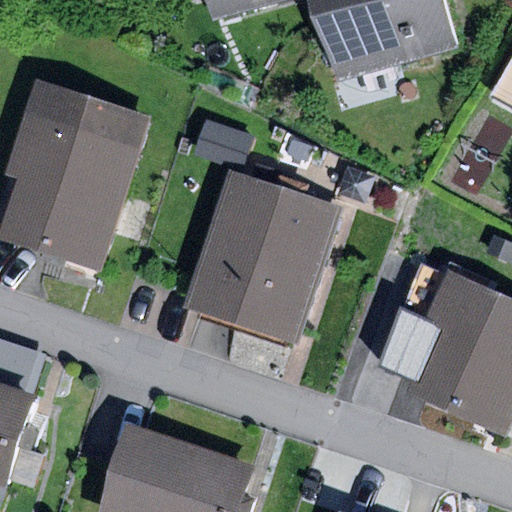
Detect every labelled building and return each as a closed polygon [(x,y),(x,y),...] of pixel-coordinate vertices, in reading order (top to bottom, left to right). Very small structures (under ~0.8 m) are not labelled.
[(205,0),(211,21),(289,0),(205,0)] [(447,0),(309,0),(331,82),(460,49),(447,0)] [(511,60),(490,99),(511,111),(511,60)] [(148,117),(34,82),(6,174),(16,178),(0,230),(0,240),(100,271),(148,117)] [(207,121),(196,155),(244,171),(255,136),(207,121)] [(339,207),(229,172),(185,308),(295,343),(339,207)] [(511,243),(493,236),(486,254),(511,264),(511,243)] [(511,431),(511,295),(449,269),(423,329),(432,333),(405,396),(508,440),(511,431)] [(0,341),(0,388),(35,399),(49,357),(0,341)] [(0,388),(0,509),(35,399),(0,388)] [(239,511),(253,468),(128,428),(102,511),(239,511)]
